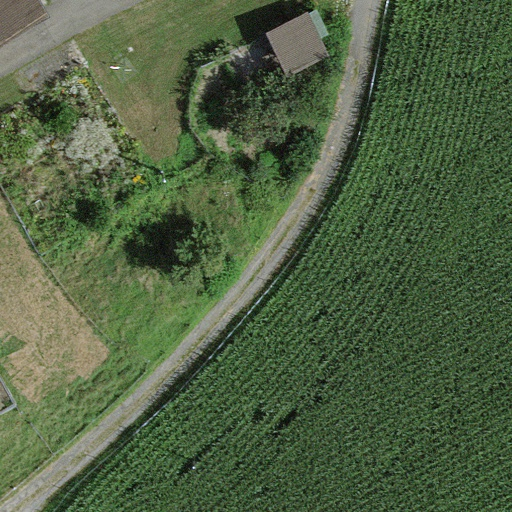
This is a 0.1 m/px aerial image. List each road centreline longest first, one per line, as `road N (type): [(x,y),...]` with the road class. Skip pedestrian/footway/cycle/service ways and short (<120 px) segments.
road 1 (track): [(349,0),(344,110),(291,213),(208,335),(14,511)]
road 2 (residential): [(0,58),(108,0)]
